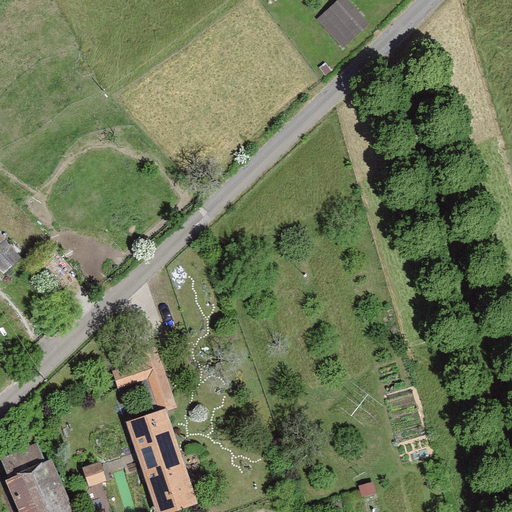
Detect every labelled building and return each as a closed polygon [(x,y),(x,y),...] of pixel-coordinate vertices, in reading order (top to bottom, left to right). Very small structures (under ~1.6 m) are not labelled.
[(370,0),(325,0),(318,7),(345,38),(378,9),(370,0)] [(29,255),(0,224),(0,268),(7,276),(29,255)] [(128,420),(158,511),(184,511),(210,504),(181,416),(190,412),(162,326),(136,334),(145,361),(118,370),(122,382),(154,372),(165,408),(128,420)] [(78,511),(44,434),(0,453),(0,463),(21,511),(78,511)] [(92,484),(110,478),(104,459),(86,464),(92,484)]
